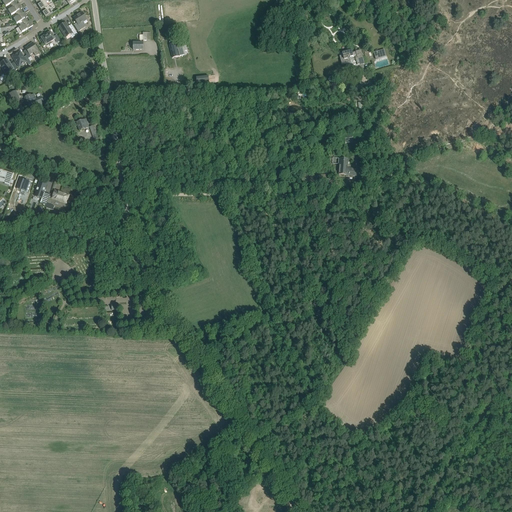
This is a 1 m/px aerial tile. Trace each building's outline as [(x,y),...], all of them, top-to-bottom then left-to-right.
[(41,4),(38,5),(41,10),(44,9),(49,6),(48,5),(46,2),(50,0),(41,0),(39,1),(41,4)] [(16,1),(6,7),(11,16),(21,10),(22,9),(19,4),(18,5),(16,1)] [(46,11),(43,13),(46,18),(53,13),(51,10),(55,7),(53,3),(48,5),(49,6),(44,9),(46,11)] [(11,16),(17,24),(26,18),(28,17),(25,13),(23,13),(21,10),(11,16)] [(83,13),(82,13),(74,18),(77,23),(74,25),(78,32),(84,29),(83,27),(85,26),(83,22),(87,20),(85,17),(86,16),(84,13),(83,13)] [(29,22),(26,18),(17,24),(19,28),(22,33),(28,29),(27,29),(28,28),(28,29),(33,26),(30,21),(29,22)] [(59,27),(66,38),(70,35),(72,38),(78,35),(72,25),(69,27),(66,23),(59,27)] [(60,41),(57,36),(54,37),(51,33),(41,39),(42,39),(41,40),(43,44),(44,43),(46,46),(55,40),(57,43),(60,41)] [(151,41),(151,33),(143,33),(143,41),(147,41),(151,41)] [(169,45),(173,58),(179,56),(184,55),(181,43),(176,44),(175,41),(169,42),(170,45),(169,45)] [(27,56),(28,59),(31,57),(30,55),(33,53),(36,56),(40,54),(38,50),(33,43),(30,45),(25,48),(26,50),(24,52),(27,56)] [(382,50),(374,53),(376,60),(385,57),(382,50)] [(360,65),(364,64),(360,51),(352,53),(351,51),(350,51),(345,52),(342,53),(343,56),(340,57),(342,66),(343,65),(346,64),(346,65),(351,64),(349,58),(355,56),(357,65),(359,65),(360,65)] [(24,58),(21,53),(20,52),(12,57),(19,67),(27,62),(29,66),(31,64),(28,59),(27,56),(24,58)] [(11,65),(8,60),(7,60),(5,60),(4,61),(4,62),(0,64),(0,65),(7,76),(18,69),(14,63),(11,65)] [(208,76),(196,77),(197,85),(209,83),(208,76)] [(15,105),(21,102),(16,91),(10,94),(15,105)] [(31,94),(24,97),(29,108),(30,108),(30,109),(31,112),(35,110),(33,107),(32,106),(38,104),(38,105),(44,103),(42,97),(36,99),(34,94),(31,95),(31,94)] [(77,106),(76,103),(83,101),(81,96),(71,100),(73,107),(77,106)] [(86,119),(77,122),(80,131),(86,128),(85,125),(87,124),(86,119)] [(95,125),(89,127),(93,138),(94,141),(99,139),(95,125)] [(348,159),(339,159),(338,165),(340,165),(339,175),(346,175),(347,175),(356,176),(357,168),(347,168),(348,159)] [(0,176),(6,179),(5,181),(10,183),(9,185),(13,174),(0,169),(0,176)] [(20,178),(17,188),(27,192),(30,181),(20,178)] [(42,198),(40,203),(46,205),(50,195),(44,193),(46,186),(39,183),(35,196),(38,197),(39,198),(39,197),(42,198)] [(54,191),(52,198),(66,204),(69,196),(64,194),(63,193),(63,194),(60,193),(60,192),(60,193),(54,191)]
